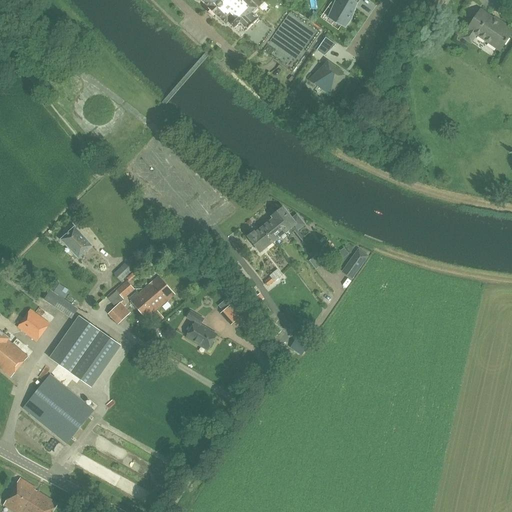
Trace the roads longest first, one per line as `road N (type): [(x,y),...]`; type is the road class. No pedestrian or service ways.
road 1 (unclassified): [(170,511),(263,366),(250,346)]
road 2 (unclassified): [(120,102),(64,65),(0,53)]
road 3 (tertiary): [(0,450),(117,511)]
